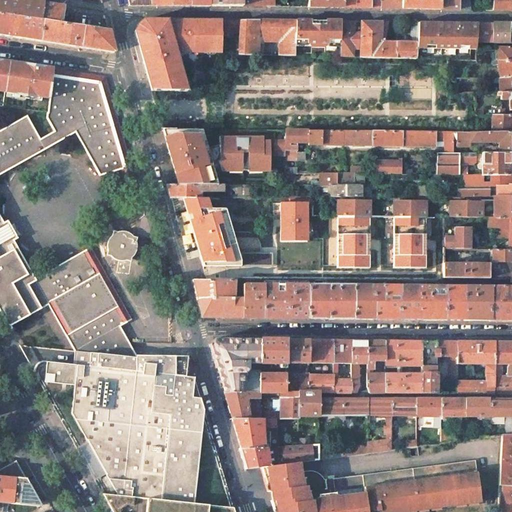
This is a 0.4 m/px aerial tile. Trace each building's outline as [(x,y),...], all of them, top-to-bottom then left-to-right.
[(0,0),(0,14),(11,16),(17,17),(41,21),(43,4),(43,2),(42,0),(0,0)] [(307,0),(308,7),(342,8),(341,0),(307,0)] [(341,0),(342,8),(361,8),(380,9),(379,0),(341,0)] [(379,0),(380,9),(401,9),(401,0),(379,0)] [(401,0),(401,9),(424,9),(439,10),(439,0),(401,0)] [(439,0),(439,10),(459,10),(458,0),(439,0)] [(458,0),(459,10),(468,10),(468,0),(458,0)] [(492,0),(492,11),(511,11),(510,0),(492,0)] [(43,4),(41,21),(44,21),(61,24),(62,10),(63,7),(43,4)] [(11,16),(0,14),(0,35),(8,37),(11,16)] [(11,16),(8,37),(14,38),(17,17),(11,16)] [(14,38),(40,42),(44,21),(41,21),(17,17),(14,38)] [(222,29),(222,21),(152,20),(143,20),(137,25),(136,28),(134,31),(140,52),(145,69),(151,91),(187,91),(177,55),(180,51),(222,52),(222,46),(222,29)] [(68,25),(61,24),(44,21),(40,42),(80,48),(83,27),(68,25)] [(240,21),(222,21),(222,29),(231,30),(231,28),(240,29),(240,21)] [(258,21),(240,21),(240,29),(238,54),(258,54),(258,38),(278,38),(278,54),(294,54),(295,46),(295,21),(258,21)] [(341,21),(295,21),(295,46),(340,47),(340,32),(341,21)] [(355,22),(341,21),(340,32),(340,47),(340,48),(340,56),(352,57),(360,57),(361,48),(361,33),(354,32),(355,22)] [(381,22),(361,22),(361,33),(361,48),(360,57),(381,58),(381,42),(384,42),(384,22),(381,22)] [(425,59),(434,59),(444,59),(445,55),(469,54),(469,50),(471,50),(471,28),(464,27),(463,23),(459,23),(417,23),(417,27),(416,38),(416,41),(416,42),(415,59),(425,59)] [(456,60),(472,61),(472,57),(475,57),(476,42),(477,24),(463,23),(464,27),(471,28),(471,50),(470,54),(469,54),(445,55),(444,59),(448,60),(456,60)] [(511,23),(509,24),(493,24),(492,43),(508,43),(508,34),(511,34),(511,23)] [(476,42),(492,43),(493,24),(477,24),(476,42)] [(80,48),(114,53),(114,52),(109,31),(83,27),(80,48)] [(398,42),(395,42),(394,58),(415,59),(416,42),(416,41),(416,38),(412,38),(412,42),(398,42)] [(384,42),(381,42),(381,58),(394,58),(395,42),(384,42)] [(294,54),(340,56),(340,48),(340,47),(295,46),(294,54)] [(511,48),(497,47),(496,60),(511,60),(511,48)] [(0,66),(0,89),(5,90),(8,59),(0,58),(1,60),(0,66)] [(8,59),(5,90),(27,93),(27,85),(39,86),(41,85),(43,66),(41,63),(40,63),(36,66),(35,64),(32,63),(30,65),(27,61),(8,59)] [(511,60),(496,60),(497,64),(499,78),(500,78),(500,77),(511,76),(511,60)] [(54,65),(41,63),(43,66),(41,85),(39,86),(27,85),(27,93),(48,96),(49,83),(51,83),(54,65)] [(0,131),(0,171),(76,130),(100,174),(121,168),(131,165),(118,121),(105,75),(53,69),(52,79),(48,112),(47,117),(56,131),(41,139),(27,115),(0,131)] [(499,78),(499,92),(511,91),(511,76),(500,77),(500,78),(499,78)] [(511,91),(499,92),(500,95),(500,99),(509,99),(509,111),(511,110),(511,91)] [(500,115),(491,115),(492,133),(511,132),(511,115),(505,115),(500,115)] [(162,131),(168,151),(178,185),(200,185),(217,185),(211,164),(219,161),(220,170),(228,170),(228,167),(242,167),(242,171),(249,170),(249,167),(262,167),(262,171),(270,171),(270,142),(263,142),(263,138),(234,138),(234,142),(229,143),(229,138),(220,138),(220,145),(206,149),(201,131),(162,131)] [(286,131),(286,142),(274,142),(275,155),(285,155),(285,153),(285,152),(297,152),(297,143),(308,143),(308,131),(286,131)] [(342,132),(308,131),(308,143),(308,145),(308,149),(312,150),(312,145),(342,146),(342,132)] [(371,132),(342,132),(342,146),(371,146),(371,132)] [(401,132),(371,132),(371,146),(401,146),(401,132)] [(434,132),(401,132),(401,146),(434,146),(434,142),(434,132)] [(451,132),(434,132),(434,142),(434,146),(444,147),(444,148),(444,153),(452,153),(452,149),(452,137),(452,132),(451,132)] [(457,132),(452,132),(452,137),(456,137),(455,147),(470,147),(470,142),(492,142),(498,141),(498,154),(509,154),(511,153),(511,132),(492,133),(478,132),(471,132),(457,132)] [(305,152),(285,153),(285,155),(285,160),(304,160),(305,152)] [(444,153),(436,153),(436,175),(457,175),(460,175),(460,164),(473,164),(476,162),(482,162),(481,154),(481,153),(452,153),(444,153)] [(498,154),(481,154),(482,162),(482,175),(499,175),(509,175),(509,154),(498,154)] [(399,161),(371,161),(371,174),(401,174),(401,169),(401,161),(401,159),(399,159),(399,161)] [(121,168),(127,188),(137,185),(131,165),(121,168)] [(336,174),(319,174),(319,186),(330,186),(335,186),(336,174)] [(335,186),(353,186),(353,174),(350,174),(347,174),(342,174),(336,174),(335,186)] [(499,186),(511,185),(511,174),(509,175),(499,175),(499,186)] [(460,175),(457,175),(457,186),(489,186),(496,186),(499,186),(499,175),(482,175),(460,175)] [(178,185),(166,185),(169,194),(169,197),(171,197),(182,197),(200,197),(200,192),(200,185),(178,185)] [(511,185),(499,186),(496,186),(496,196),(511,195),(511,185)] [(335,186),(330,186),(330,194),(323,193),(323,197),(330,197),(360,197),(360,189),(360,186),(353,186),(335,186)] [(425,186),(415,186),(415,196),(425,196),(425,186)] [(489,186),(457,186),(457,196),(489,196),(489,186)] [(511,195),(496,196),(493,196),(493,218),(495,217),(509,214),(511,213),(511,195)] [(200,197),(182,197),(183,203),(199,253),(199,256),(202,267),(240,267),(240,261),(238,252),(225,209),(211,209),(207,198),(200,197)] [(337,216),(369,216),(369,201),(337,201),(337,203),(335,205),(335,212),(337,214),(337,216)] [(393,217),(425,217),(425,202),(393,202),(393,203),(391,205),(391,213),(393,215),(393,217)] [(449,217),(481,217),(481,202),(449,202),(449,204),(448,206),(448,213),(449,215),(449,217)] [(289,203),(280,203),(280,223),(280,241),(306,241),(306,203),(289,203)] [(488,226),(493,226),(493,238),(506,238),(506,233),(510,233),(509,214),(495,217),(493,218),(488,217),(488,226)] [(369,218),(337,218),(337,235),(341,235),(341,256),(337,256),(337,268),(368,268),(368,256),(365,256),(365,245),(364,235),(369,235),(369,218)] [(425,218),(393,218),(393,234),(397,234),(397,256),(393,256),(393,268),(425,268),(424,256),(421,256),(421,245),(421,234),(425,234),(425,218)] [(4,224),(0,226),(0,247),(12,240),(13,241),(17,238),(7,221),(3,224),(4,224)] [(453,250),(469,250),(470,227),(454,227),(454,237),(453,250)] [(118,232),(114,234),(110,237),(108,241),(107,245),(107,250),(109,254),(112,257),(116,260),(121,261),(125,261),(129,259),(133,256),(136,252),(137,247),(136,243),(134,238),(131,235),(127,232),(123,231),(118,232)] [(454,237),(443,237),(443,248),(443,250),(448,249),(453,250),(454,237)] [(48,304),(46,301),(24,261),(13,241),(12,240),(0,247),(0,311),(7,325),(8,325),(9,325),(10,325),(48,304)] [(103,270),(90,247),(35,279),(47,301),(103,270)] [(510,250),(491,250),(491,253),(491,254),(491,260),(491,265),(489,265),(488,279),(509,279),(509,273),(510,262),(510,250)] [(272,253),(238,252),(240,261),(240,267),(272,267),(272,253)] [(447,263),(443,263),(442,278),(488,279),(489,265),(489,264),(447,263)] [(132,322),(103,270),(46,301),(75,351),(75,352),(135,358),(135,355),(131,349),(128,342),(120,329),(132,322)] [(196,298),(222,299),(233,299),(234,281),(206,281),(203,280),(191,280),(196,298)] [(265,286),(243,285),(242,299),(242,318),(263,319),(265,286)] [(309,286),(265,286),(263,319),(308,319),(309,286)] [(354,286),(309,286),(308,319),(353,319),(354,286)] [(374,286),(354,286),(353,319),(374,320),(374,286)] [(399,286),(374,286),(374,320),(398,320),(399,286)] [(424,286),(399,286),(398,320),(444,320),(444,286),(424,286)] [(465,286),(444,286),(444,320),(464,320),(465,286)] [(489,287),(465,286),(464,320),(489,321),(489,287)] [(511,286),(489,287),(489,321),(511,320),(511,286)] [(201,318),(222,318),(222,299),(196,298),(201,318)] [(222,318),(242,318),(242,299),(233,299),(222,299),(222,318)] [(260,340),(214,339),(209,345),(217,372),(247,372),(246,364),(260,363),(260,340)] [(285,340),(260,340),(260,363),(276,363),(276,368),(286,368),(285,365),(285,364),(285,363),(285,340)] [(308,340),(285,340),(285,363),(308,363),(308,340)] [(333,340),(308,340),(308,363),(332,363),(333,340)] [(351,341),(333,340),(332,363),(336,364),(351,364),(351,341)] [(360,341),(351,341),(351,364),(358,364),(361,364),(366,364),(367,364),(367,360),(367,341),(360,341)] [(384,341),(367,341),(367,360),(373,361),(384,361),(384,341)] [(421,341),(384,341),(384,361),(384,365),(394,365),(396,365),(396,366),(421,366),(421,341)] [(435,341),(421,341),(421,366),(421,374),(421,393),(435,393),(435,357),(435,341)] [(457,341),(435,341),(435,357),(439,357),(441,357),(448,357),(456,357),(457,341)] [(494,342),(457,341),(456,357),(456,364),(485,364),(494,364),(494,342)] [(511,342),(494,342),(494,364),(500,364),(508,364),(511,364),(511,342)] [(36,371),(36,378),(102,494),(146,499),(210,505),(232,508),(187,357),(135,355),(135,358),(75,352),(75,357),(74,365),(45,363),(39,366),(36,371)] [(456,357),(448,357),(448,381),(456,381),(456,364),(456,357)] [(373,361),(367,360),(367,364),(366,364),(366,369),(374,369),(374,366),(373,366),(373,361)] [(358,364),(351,364),(350,379),(350,393),(355,393),(358,388),(358,368),(358,364)] [(487,381),(456,381),(456,393),(493,394),(493,376),(494,364),(485,364),(485,376),(487,381)] [(247,372),(217,372),(223,392),(258,392),(259,392),(259,373),(259,371),(247,372)] [(285,373),(259,373),(259,392),(279,392),(285,392),(285,373)] [(288,373),(285,373),(285,392),(298,392),(308,392),(308,375),(308,373),(288,373)] [(384,373),(366,374),(366,387),(368,393),(384,393),(384,373)] [(421,374),(384,373),(384,393),(421,393),(421,374)] [(332,375),(308,375),(308,392),(319,392),(319,393),(332,393),(332,380),(332,375)] [(501,376),(493,376),(493,394),(511,393),(511,376),(507,376),(501,376)] [(336,380),(332,380),(332,393),(350,393),(350,379),(336,380)] [(448,381),(443,381),(443,393),(456,393),(456,381),(448,381)] [(308,392),(298,392),(297,399),(298,416),(318,417),(318,398),(319,398),(319,393),(319,392),(308,392)] [(259,399),(259,398),(225,398),(231,419),(246,419),(259,419),(259,399)] [(343,398),(319,398),(318,398),(318,417),(343,417),(343,398)] [(367,398),(343,398),(343,417),(367,417),(367,398)] [(392,398),(367,398),(367,417),(392,417),(392,398)] [(417,398),(392,398),(392,417),(416,417),(417,398)] [(440,398),(417,398),(416,417),(440,417),(440,398)] [(440,398),(440,417),(464,417),(464,398),(440,398)] [(489,399),(464,398),(464,417),(489,417),(489,399)] [(511,398),(489,399),(489,417),(491,417),(511,417),(511,398)] [(297,399),(279,399),(279,419),(297,419),(298,416),(297,399)] [(246,419),(231,419),(240,448),(240,449),(264,448),(263,428),(263,419),(259,419),(246,419)] [(264,419),(263,419),(263,428),(269,428),(276,428),(276,419),(264,419)] [(511,435),(502,435),(499,484),(500,484),(511,484),(511,435)] [(392,442),(367,445),(367,453),(392,450),(392,442)] [(270,447),(267,447),(269,466),(297,462),(319,459),(318,451),(317,445),(270,447)] [(264,448),(240,449),(240,448),(239,449),(245,469),(257,468),(268,466),(269,466),(267,447),(264,448)] [(343,448),(318,451),(319,459),(343,456),(343,449),(343,448)] [(350,448),(343,449),(343,456),(351,455),(350,448)] [(0,504),(2,504),(38,507),(37,503),(16,461),(0,469),(0,504)] [(378,511),(380,511),(404,511),(481,502),(476,461),(363,476),(364,488),(311,495),(311,502),(307,502),(305,488),(301,488),(297,462),(269,466),(268,466),(272,501),(276,501),(277,511),(378,511)] [(511,511),(511,484),(500,484),(498,511),(511,511)] [(144,511),(146,499),(102,494),(112,511),(144,511)] [(208,511),(210,505),(146,499),(144,511),(208,511)]
